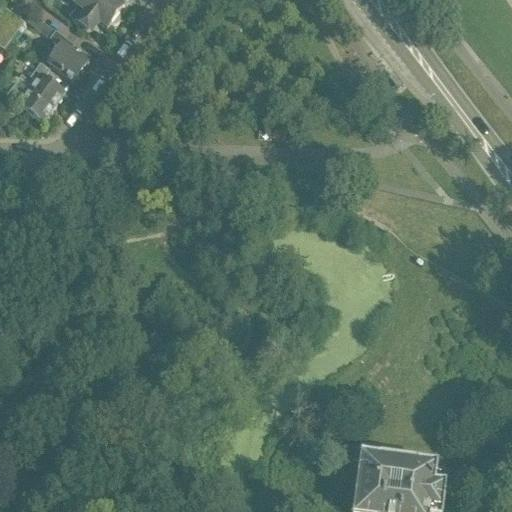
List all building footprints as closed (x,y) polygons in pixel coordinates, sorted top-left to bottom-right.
[(69,23),(86,35),(87,36),(89,36),(91,35),(92,34),(93,32),(93,31),(93,29),(92,27),(94,24),(107,34),(112,28),(115,28),(118,27),(120,25),(120,22),(119,18),(123,13),(105,0),(77,0),(71,9),(76,12),(69,23)] [(135,0),(107,0),(124,12),(126,10),(131,10),(136,3),(135,0)] [(0,13),(0,49),(3,52),(23,26),(2,10),(0,13)] [(74,87),(78,81),(89,66),(71,52),(74,48),(56,35),(42,25),(37,33),(51,43),(61,50),(48,68),(74,87)] [(5,101),(43,129),(65,98),(43,83),(49,74),(40,68),(28,84),(21,79),(5,101)] [(441,511),(445,482),(434,481),(436,472),(360,462),(353,511),(441,511)]
